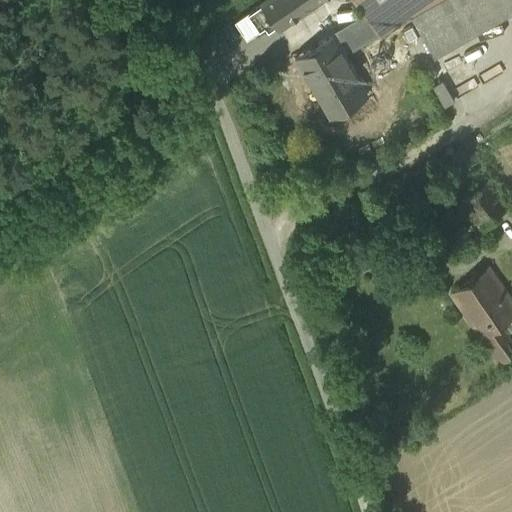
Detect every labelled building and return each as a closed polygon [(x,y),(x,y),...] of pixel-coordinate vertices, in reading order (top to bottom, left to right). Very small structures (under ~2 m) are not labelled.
[(511,0),(265,0),(261,3),(276,25),(278,28),(318,0),(356,0),(379,32),(413,14),(435,53),(511,8),(511,0)] [(276,25),(261,3),(235,21),(247,39),(265,27),(268,31),(276,25)] [(334,33),(294,56),(329,117),(369,94),(334,33)] [(478,221),(504,205),(489,181),(463,197),(478,221)] [(511,300),(488,267),(452,292),(482,335),(485,333),(500,322),(511,313),(511,300)] [(511,339),(500,322),(485,333),(503,358),(511,351),(511,339)]
